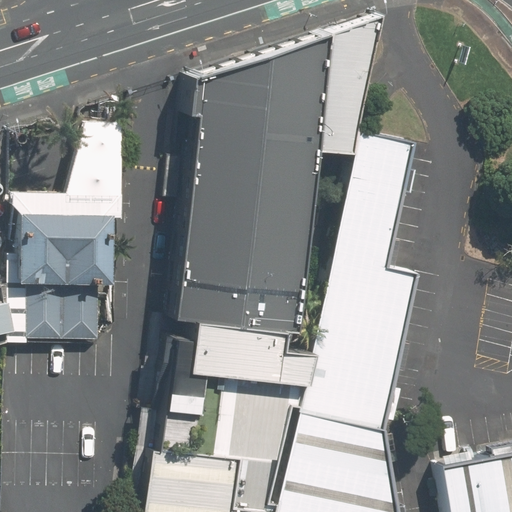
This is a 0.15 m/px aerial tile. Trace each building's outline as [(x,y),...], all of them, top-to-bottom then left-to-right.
[(318,24),(305,143),(339,146),(344,124),(368,12),(318,24)] [(318,24),(183,71),(177,107),(185,107),(162,311),(178,313),(270,323),(285,325),(305,143),(318,24)] [(402,139),(344,124),(339,146),(298,345),(269,340),(270,323),(178,313),(177,331),(159,329),(145,441),(138,440),(130,511),(384,511),(371,422),(405,269),(374,261),(402,139)] [(101,211),(7,209),(6,279),(17,279),(16,331),(87,333),(88,280),(100,280),(101,211)] [(511,511),(511,443),(425,459),(435,511),(511,511)]
